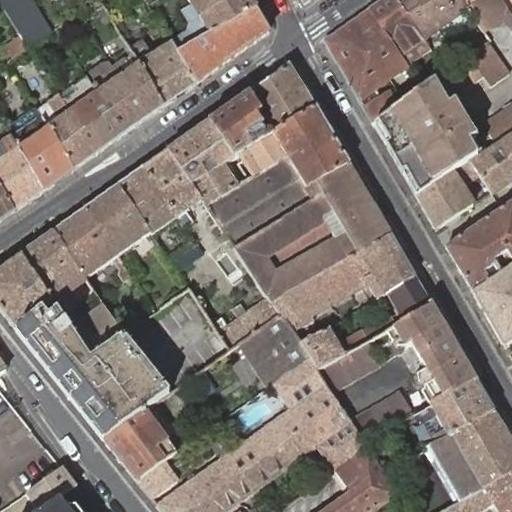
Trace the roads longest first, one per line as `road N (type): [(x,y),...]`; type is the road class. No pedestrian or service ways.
road 1 (residential): [(511,397),(298,43)]
road 2 (residential): [(298,43),(0,244)]
road 3 (residential): [(0,338),(137,511)]
